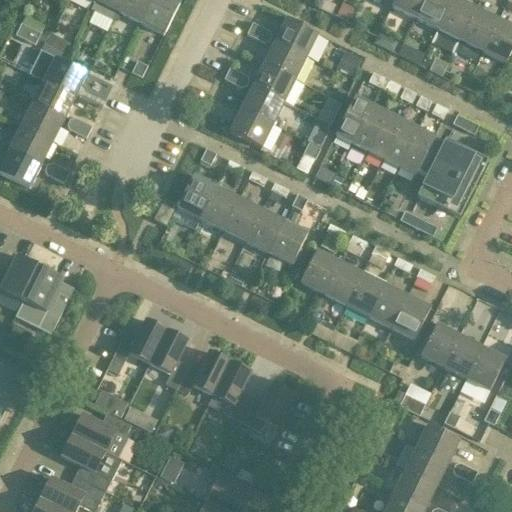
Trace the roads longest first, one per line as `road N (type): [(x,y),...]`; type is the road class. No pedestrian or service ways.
road 1 (residential): [(276,511),(341,382),(108,270)]
road 2 (residential): [(108,270),(103,296),(0,500)]
road 3 (residential): [(122,177),(218,0)]
road 4 (residential): [(511,289),(481,272),(476,259),(511,185)]
road 5 (residential): [(108,270),(0,214)]
